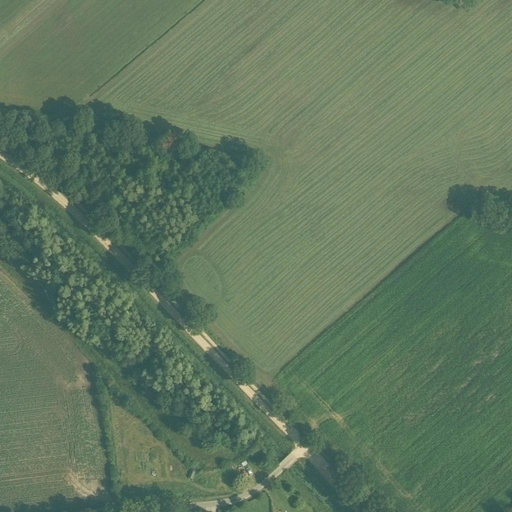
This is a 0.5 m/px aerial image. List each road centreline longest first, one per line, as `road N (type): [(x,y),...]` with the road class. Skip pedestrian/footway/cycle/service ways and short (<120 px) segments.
road 1 (unclassified): [(302,448),(69,206),(0,152)]
road 2 (unclassified): [(138,511),(242,498),(302,448)]
